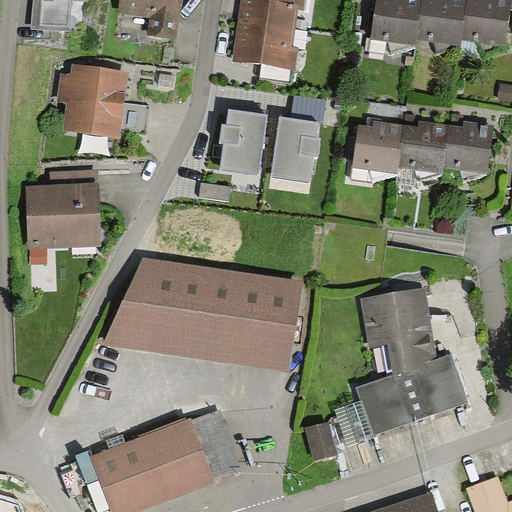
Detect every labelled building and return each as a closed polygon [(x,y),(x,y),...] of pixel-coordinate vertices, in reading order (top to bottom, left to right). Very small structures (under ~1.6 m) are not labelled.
[(83,0),(35,0),(32,30),(68,33),(71,3),(83,4),(83,0)] [(121,0),(120,16),(150,20),(147,38),(178,42),(180,25),(181,25),(184,0),(121,0)] [(243,0),(235,64),(263,67),(261,80),(290,84),(292,72),(296,73),(299,50),(294,50),(299,14),(307,15),(309,0),(243,0)] [(416,49),(417,44),(421,0),(391,0),(392,2),(376,0),(371,43),(416,49)] [(421,0),(417,44),(461,50),(461,42),(466,0),(421,0)] [(511,0),(466,0),(461,42),(507,48),(511,0)] [(104,72),(77,69),(76,78),(64,76),(60,106),(69,107),(65,136),(123,144),(124,134),(150,137),(154,108),(128,105),(132,76),(104,72)] [(222,172),(259,177),(268,118),(252,116),(229,113),(227,130),(223,130),(220,147),(225,148),(222,172)] [(295,124),(280,122),(272,180),(311,186),(314,160),(318,160),(321,143),(317,142),(320,127),(295,124)] [(398,177),(398,171),(403,128),(375,124),(375,130),(360,128),(353,171),(398,177)] [(450,129),(444,171),(488,177),(495,129),(464,124),(464,131),(450,129)] [(403,128),(398,171),(443,177),(444,171),(450,129),(420,125),(420,130),(403,128)] [(56,190),(29,191),(31,249),(100,247),(97,172),(55,174),(56,190)] [(202,184),(200,198),(228,202),(230,188),(202,184)] [(304,285),(145,260),(103,347),(290,376),(304,285)] [(373,439),(470,406),(453,357),(438,362),(426,291),(361,301),(370,350),(382,349),(385,366),(391,365),(394,380),(356,392),(373,439)] [(192,417),(92,454),(113,511),(133,511),(216,482),(214,476),(235,469),(214,414),(194,421),(192,417)] [(330,425),(305,431),(313,464),(337,458),(330,425)] [(498,481),(467,492),(474,511),(511,511),(511,505),(507,507),(498,481)] [(26,511),(20,498),(0,489),(0,511),(26,511)] [(435,511),(430,497),(386,511),(435,511)]
